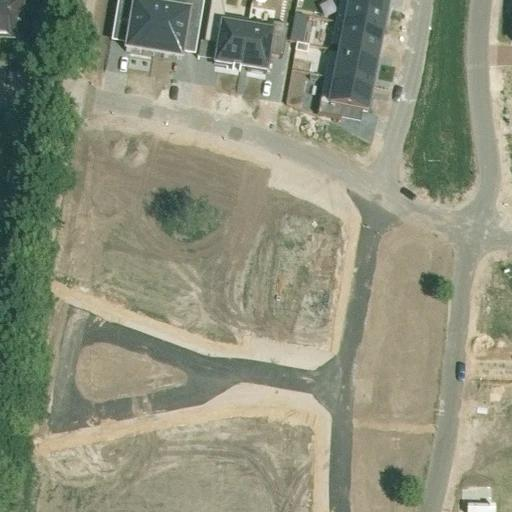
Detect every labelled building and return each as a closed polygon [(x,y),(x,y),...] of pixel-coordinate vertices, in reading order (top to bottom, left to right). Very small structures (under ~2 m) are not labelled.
[(0,0),(0,39),(19,41),(20,29),(24,29),(28,26),(29,14),(25,10),(21,9),(21,1),(0,0)] [(121,0),(118,22),(130,24),(126,48),(125,54),(152,59),(160,11),(140,8),(141,0),(121,0)] [(339,0),(334,26),(381,35),(386,10),(382,9),(366,6),(367,0),(339,0)] [(160,11),(152,59),(180,63),(181,57),(185,36),(197,38),(200,14),(202,4),(185,1),(182,15),(160,11)] [(210,4),(203,47),(217,49),(214,65),(214,69),(233,72),(239,73),(247,27),(248,27),(248,25),(223,21),(220,6),(210,4)] [(334,26),(330,51),(339,52),(339,55),(376,63),(377,60),(381,35),(334,26)] [(247,27),(239,73),(246,74),(265,77),(268,59),(282,61),(287,30),(272,27),(271,31),(248,27),(247,27)] [(306,57),(308,49),(296,47),(294,55),(306,57)] [(329,56),(324,81),(371,90),(375,66),(376,63),(339,55),(338,58),(329,56)] [(319,106),(316,118),(340,123),(342,111),(361,115),(366,116),(371,90),(324,81),(319,106)] [(275,226),(274,235),(330,245),(335,218),(293,211),(290,229),(275,226)] [(274,235),(272,244),(287,246),(284,264),(326,271),(330,245),(274,235)] [(266,278),(265,287),(321,297),(326,271),(284,264),(280,281),(266,278)] [(265,287),(263,296),(277,298),(274,315),(316,323),(321,297),(265,287)] [(257,330),(255,340),(312,350),(316,323),(274,315),(271,333),(257,330)] [(511,356),(478,367),(483,384),(511,374),(511,356)] [(302,511),(296,428),(247,431),(252,511),(302,511)] [(511,453),(495,468),(507,482),(511,477),(511,453)] [(476,496),(466,497),(468,511),(480,511),(487,511),(498,511),(489,489),(479,494),(483,502),(477,503),(477,501),(479,501),(479,498),(476,498),(476,496)]
